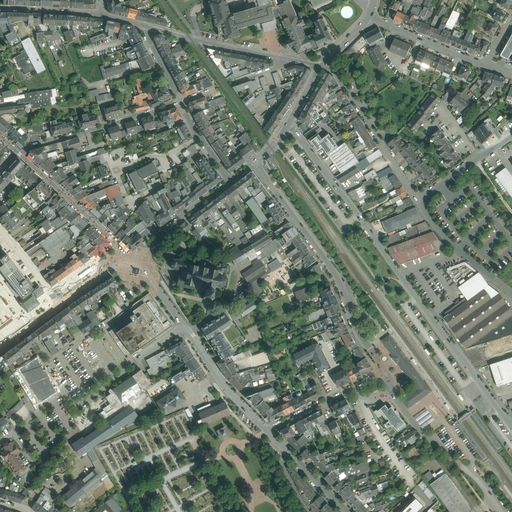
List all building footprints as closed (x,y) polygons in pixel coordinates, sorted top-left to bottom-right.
[(59,0),(59,8),(72,8),(72,0),(59,0)] [(72,0),(72,8),(84,9),(82,0),(72,0)] [(90,0),(85,1),(85,0),(82,0),(84,9),(90,9),(90,1),(90,0)] [(112,0),(107,2),(109,13),(113,14),(115,6),(113,5),(114,4),(112,0)] [(233,14),(229,14),(226,3),(225,0),(211,0),(212,1),(208,2),(209,7),(215,27),(216,26),(218,32),(218,35),(219,36),(224,35),(225,40),(239,36),(237,30),(263,22),(273,20),(274,19),(273,18),(280,16),(283,22),(297,16),(290,1),(282,4),(279,0),(243,0),(245,4),(255,1),(257,7),(247,10),(233,14)] [(309,0),(312,1),(312,2),(314,8),(332,0),(331,0),(309,0)] [(401,3),(394,0),(393,0),(390,8),(397,11),(401,3)] [(402,0),(402,1),(402,2),(401,5),(409,8),(412,0),(402,0)] [(425,0),(424,4),(424,5),(423,6),(425,7),(429,9),(432,0),(425,0)] [(449,0),(443,0),(440,6),(445,9),(449,0)] [(511,3),(506,0),(502,0),(500,5),(508,9),(511,3)] [(255,1),(245,4),(247,10),(257,7),(255,1)] [(458,8),(455,7),(449,20),(446,25),(453,28),(459,16),(456,14),(461,3),(458,2),(457,3),(459,4),(458,5),(459,6),(458,8)] [(120,3),(115,6),(113,14),(119,16),(121,7),(120,7),(121,3),(120,3)] [(445,9),(440,6),(436,16),(439,17),(441,18),(445,9)] [(129,10),(125,9),(125,7),(121,7),(119,16),(127,18),(129,10)] [(422,10),(413,7),(408,17),(417,21),(418,18),(419,15),(422,10)] [(425,7),(423,11),(422,10),(419,15),(424,18),(428,11),(429,9),(425,7)] [(134,10),(129,9),(129,10),(127,18),(135,20),(137,11),(136,10),(136,8),(134,8),(134,10)] [(403,14),(398,12),(394,21),(401,24),(407,11),(405,10),(403,14)] [(499,10),(498,11),(496,10),(492,18),(501,22),(505,15),(502,13),(502,12),(499,10)] [(145,14),(140,13),(140,11),(137,11),(135,20),(143,21),(145,14)] [(6,13),(0,12),(0,26),(5,36),(9,33),(5,25),(7,25),(11,32),(15,31),(11,24),(9,25),(6,13)] [(17,13),(6,13),(9,25),(11,24),(21,21),(17,13)] [(28,14),(17,13),(21,21),(24,21),(26,25),(28,25),(28,14)] [(36,19),(33,19),(33,14),(28,14),(28,25),(28,26),(37,26),(37,28),(39,33),(43,33),(38,24),(38,19),(36,19)] [(43,14),(33,14),(33,19),(36,19),(38,19),(38,24),(43,24),(43,25),(43,15),(43,14)] [(156,16),(152,15),(152,16),(149,16),(148,16),(148,14),(145,14),(143,21),(154,24),(155,19),(156,16)] [(52,15),(43,15),(43,25),(44,25),(48,25),(49,25),(49,27),(51,27),(51,26),(55,26),(52,15)] [(64,16),(52,15),(55,26),(56,31),(57,31),(59,30),(59,26),(63,26),(64,22),(64,16)] [(327,27),(323,19),(322,19),(320,15),(315,18),(316,22),(315,23),(317,29),(316,31),(317,34),(318,34),(314,36),(314,34),(308,37),(306,36),(302,26),(305,25),(303,20),(300,22),(297,16),(283,22),(286,29),(291,40),(294,47),(298,55),(306,52),(307,53),(311,51),(310,50),(313,49),(314,51),(319,49),(325,46),(325,47),(329,45),(334,42),(330,34),(328,27),(327,27)] [(76,17),(65,16),(65,22),(67,25),(72,26),(73,28),(72,29),(75,37),(79,36),(75,26),(76,17)] [(430,27),(426,35),(434,38),(438,30),(432,28),(433,27),(434,27),(439,17),(436,16),(430,27)] [(88,18),(76,17),(75,26),(82,27),(82,29),(87,29),(87,27),(87,26),(88,18)] [(417,21),(408,17),(404,26),(413,29),(417,21)] [(95,19),(88,18),(87,26),(94,27),(95,19)] [(420,19),(418,18),(417,21),(413,29),(418,31),(424,19),(421,18),(420,19)] [(105,20),(95,19),(94,27),(93,29),(99,28),(98,27),(97,27),(97,25),(104,26),(105,20)] [(273,20),(263,22),(264,25),(263,25),(264,30),(276,27),(274,22),(273,22),(273,20)] [(115,23),(106,21),(105,29),(104,29),(104,31),(105,32),(105,33),(105,35),(108,35),(107,37),(113,36),(113,32),(115,23)] [(121,24),(115,23),(113,32),(119,33),(121,24)] [(47,31),(44,25),(43,25),(43,24),(38,24),(43,33),(43,32),(47,31)] [(126,25),(121,24),(118,39),(118,40),(124,41),(128,39),(127,37),(128,37),(127,35),(125,30),(126,25)] [(430,27),(423,24),(419,32),(426,35),(430,27)] [(498,28),(490,24),(488,28),(487,28),(485,31),(486,31),(493,36),(498,28)] [(133,27),(127,25),(126,25),(125,30),(127,35),(128,37),(127,37),(128,39),(132,47),(142,42),(142,41),(135,29),(136,29),(135,28),(135,29),(133,27)] [(438,30),(434,38),(439,40),(444,30),(446,27),(442,25),(440,29),(440,30),(438,29),(438,30)] [(364,36),(368,42),(371,49),(369,50),(377,67),(385,63),(377,46),(385,41),(383,37),(384,37),(379,28),(364,36)] [(511,35),(500,56),(508,60),(509,58),(511,52),(511,28),(509,34),(511,35)] [(451,33),(444,30),(439,40),(445,43),(449,35),(451,33)] [(11,33),(9,34),(9,33),(5,36),(9,43),(11,41),(18,37),(15,31),(11,32),(11,33)] [(52,36),(59,35),(57,31),(56,31),(49,31),(47,31),(48,35),(49,40),(52,40),(52,36)] [(69,31),(64,33),(68,41),(66,42),(67,44),(73,42),(69,31)] [(456,38),(452,46),(457,48),(461,40),(459,39),(462,33),(458,32),(456,38)] [(44,33),(43,33),(39,33),(36,34),(37,41),(39,41),(42,40),(42,42),(45,41),(45,38),(44,33)] [(104,33),(90,39),(91,43),(106,38),(104,33)] [(158,34),(154,36),(153,36),(153,38),(158,48),(165,44),(166,44),(166,45),(169,44),(167,40),(165,41),(162,35),(158,34)] [(452,36),(449,35),(445,43),(452,46),(456,38),(452,36)] [(461,40),(457,48),(463,51),(470,36),(466,35),(464,41),(461,40)] [(470,36),(463,51),(469,53),(473,45),(473,43),(471,42),(473,36),(470,35),(470,36)] [(351,58),(368,42),(364,36),(346,53),(351,58)] [(49,40),(46,40),(52,53),(53,52),(53,53),(54,53),(56,51),(58,50),(59,50),(53,39),(52,40),(49,40)] [(411,46),(394,39),(390,51),(406,58),(411,46)] [(294,47),(291,40),(287,42),(287,41),(286,41),(287,42),(285,43),(284,43),(285,43),(284,45),(283,45),(283,46),(282,47),(283,49),(284,48),(284,49),(285,48),(287,49),(287,50),(288,50),(287,49),(289,48),(290,49),(290,48),(294,47)] [(477,40),(475,46),(473,45),(469,53),(475,55),(479,45),(481,41),(477,40)] [(23,46),(35,70),(44,66),(32,42),(23,46)] [(142,42),(132,47),(134,51),(133,51),(134,54),(135,53),(137,57),(139,60),(149,55),(142,42)] [(489,44),(484,42),(482,46),(479,45),(475,55),(481,58),(489,44)] [(165,44),(158,48),(163,58),(171,54),(185,50),(181,46),(180,46),(180,44),(173,46),(174,49),(171,50),(172,52),(171,53),(166,45),(166,44),(165,44)] [(26,52),(16,57),(25,75),(35,70),(23,46),(26,52)] [(222,52),(215,51),(206,49),(210,54),(208,55),(217,66),(218,65),(220,65),(221,61),(220,61),(222,52)] [(52,53),(56,61),(62,58),(58,50),(56,51),(58,54),(55,55),(54,53),(53,53),(53,52),(52,53)] [(171,54),(163,58),(168,68),(176,64),(177,64),(174,59),(173,59),(173,58),(174,57),(174,56),(175,56),(175,57),(187,54),(185,50),(171,54)] [(427,53),(420,50),(416,59),(423,62),(427,53)] [(230,54),(222,52),(220,61),(221,61),(224,61),(223,65),(225,70),(226,69),(231,67),(229,62),(230,54)] [(434,56),(427,53),(423,62),(430,65),(434,56)] [(238,55),(230,54),(229,62),(237,64),(238,55)] [(139,60),(136,61),(135,61),(129,63),(131,70),(141,67),(143,70),(149,67),(149,68),(154,65),(151,59),(149,55),(139,60)] [(246,57),(238,55),(237,64),(245,65),(246,57)] [(441,59),(434,56),(430,65),(437,68),(441,59)] [(251,69),(248,69),(250,74),(253,73),(252,68),(252,67),(251,67),(253,58),(246,57),(245,65),(246,68),(249,67),(250,67),(251,69)] [(272,62),(253,58),(251,67),(252,67),(256,68),(257,66),(261,67),(262,70),(273,66),(272,62)] [(448,62),(441,59),(437,68),(444,71),(448,62)] [(455,65),(448,62),(444,71),(450,74),(451,74),(452,71),(455,65)] [(129,63),(105,70),(107,77),(131,70),(129,63)] [(176,64),(168,68),(173,77),(180,73),(178,68),(180,66),(179,63),(177,64),(176,64)] [(344,65),(342,67),(341,70),(342,73),(346,73),(346,74),(347,74),(349,74),(349,72),(348,72),(349,68),(348,66),(344,65)] [(44,66),(35,70),(37,74),(45,70),(44,66)] [(304,68),(302,72),(300,71),(300,72),(301,73),(298,78),(306,82),(312,71),(304,67),(304,68)] [(467,70),(462,67),(461,70),(459,69),(456,76),(461,78),(462,77),(467,79),(467,78),(470,71),(470,70),(467,69),(467,70)] [(247,69),(241,71),(240,70),(239,71),(241,77),(249,74),(247,69)] [(239,70),(232,72),(235,79),(241,77),(239,71),(239,70)] [(180,73),(173,77),(176,82),(184,78),(186,77),(183,72),(180,73)] [(277,72),(272,74),(277,88),(278,87),(282,86),(277,72)] [(334,77),(326,72),(322,80),(329,85),(331,87),(332,88),(334,86),(331,81),(334,77)] [(495,75),(485,72),(483,81),(489,83),(492,84),(495,75)] [(296,83),(298,78),(292,74),(289,80),(292,82),(294,83),(294,82),(296,83)] [(506,78),(495,75),(492,84),(492,85),(495,86),(503,88),(506,78)] [(265,77),(259,79),(263,90),(264,93),(269,91),(265,77)] [(140,78),(135,79),(138,93),(141,92),(143,92),(142,88),(143,87),(143,86),(143,85),(143,84),(142,84),(142,83),(141,83),(141,82),(140,78)] [(184,78),(176,82),(179,88),(187,84),(187,83),(184,78)] [(306,82),(298,78),(296,83),(294,82),(294,83),(303,88),(306,82)] [(213,86),(208,80),(206,80),(203,82),(205,89),(213,86)] [(322,80),(318,86),(325,91),(326,90),(328,93),(330,91),(327,88),(329,85),(322,80)] [(242,84),(232,88),(236,93),(247,89),(249,94),(242,101),(244,104),(253,97),(251,91),(254,90),(251,82),(251,81),(248,82),(242,84)] [(193,85),(192,85),(195,93),(205,89),(203,82),(193,85)] [(294,83),(292,82),(282,86),(286,89),(294,94),(298,96),(303,88),(294,83)] [(170,96),(163,83),(159,85),(160,87),(156,90),(162,101),(170,96)] [(187,84),(179,88),(183,95),(184,96),(195,93),(192,85),(193,85),(193,84),(190,85),(191,86),(189,86),(188,83),(187,83),(187,84)] [(489,83),(486,86),(482,90),(486,93),(492,85),(492,84),(489,83)] [(334,86),(332,88),(332,89),(335,92),(337,91),(340,89),(338,84),(334,86)] [(492,85),(486,93),(483,96),(486,99),(489,96),(494,89),(495,86),(492,85)] [(325,91),(318,86),(314,93),(321,97),(323,99),(326,102),(327,104),(333,100),(330,96),(328,93),(326,90),(325,91)] [(277,88),(271,90),(273,94),(270,95),(269,95),(266,96),(268,103),(278,99),(282,98),(278,87),(277,88)] [(51,89),(37,92),(38,99),(50,98),(53,97),(51,89)] [(154,101),(148,104),(149,105),(144,106),(145,110),(150,108),(157,106),(163,104),(162,101),(156,90),(150,93),(154,101)] [(263,90),(257,92),(259,95),(246,106),(248,109),(265,94),(264,93),(263,90)] [(335,92),(330,96),(333,100),(334,100),(337,98),(336,95),(338,93),(337,91),(335,92)] [(338,93),(336,95),(337,98),(340,102),(346,98),(342,91),(338,93)] [(26,99),(18,100),(20,106),(21,111),(31,109),(36,108),(40,107),(51,106),(50,98),(38,99),(37,92),(25,94),(26,99)] [(142,94),(141,92),(139,93),(140,94),(139,95),(133,97),(136,105),(138,104),(139,105),(143,104),(144,106),(149,105),(148,104),(154,101),(150,93),(149,92),(142,94)] [(98,96),(96,96),(97,102),(113,98),(112,93),(98,96)] [(321,97),(314,93),(308,103),(317,108),(317,106),(318,102),(320,99),(322,100),(323,99),(321,97)] [(265,94),(248,109),(254,116),(257,113),(268,103),(266,96),(265,94)] [(290,99),(294,102),(296,99),(298,96),(294,94),(290,99)] [(422,111),(419,114),(418,113),(410,123),(411,124),(409,127),(408,126),(407,126),(415,133),(429,117),(428,116),(442,100),(434,94),(435,95),(432,98),(431,97),(423,107),(424,108),(422,110),(420,110),(422,111)] [(463,99),(457,95),(452,101),(450,104),(449,105),(452,109),(454,112),(457,115),(459,113),(464,109),(468,105),(462,100),(463,99)] [(205,97),(189,103),(188,106),(190,109),(198,105),(205,103),(207,102),(205,97)] [(222,97),(216,99),(218,105),(226,102),(222,97)] [(290,99),(287,97),(282,105),(289,110),(294,102),(290,99)] [(448,97),(444,102),(448,106),(450,104),(452,101),(448,97)] [(346,98),(340,102),(344,108),(350,104),(346,98)] [(216,99),(211,101),(209,102),(211,108),(218,105),(216,99)] [(334,114),(333,111),(329,106),(327,109),(325,106),(324,104),(321,101),(322,100),(320,99),(318,102),(322,105),(327,111),(329,110),(333,115),(334,114)] [(198,105),(190,109),(193,115),(201,111),(200,108),(204,107),(204,108),(206,107),(205,103),(198,105)] [(317,108),(308,103),(303,112),(311,117),(313,119),(315,122),(320,118),(317,115),(316,116),(313,115),(312,115),(317,108)] [(118,104),(103,108),(106,121),(121,116),(118,104)] [(344,108),(340,111),(340,112),(342,114),(346,112),(352,108),(350,104),(344,108)] [(277,111),(283,117),(289,110),(282,105),(277,111)] [(177,108),(166,111),(169,118),(173,117),(175,121),(182,118),(177,108)] [(464,109),(459,113),(462,116),(468,109),(467,108),(464,110),(464,109)] [(274,114),(270,119),(278,125),(282,119),(283,117),(277,111),(276,110),(274,114)] [(166,111),(159,113),(160,117),(161,120),(162,123),(167,121),(169,130),(173,129),(171,123),(169,118),(166,111)] [(202,111),(201,111),(193,115),(200,130),(209,125),(202,111)] [(347,116),(344,118),(347,121),(351,118),(353,121),(358,118),(354,111),(348,115),(347,116)] [(311,117),(303,112),(299,120),(299,121),(309,127),(313,119),(311,117)] [(263,119),(257,113),(254,116),(258,123),(261,120),(263,119)] [(3,115),(1,117),(0,116),(0,129),(4,134),(11,127),(8,124),(13,118),(14,117),(11,115),(10,114),(9,115),(7,116),(6,114),(3,115)] [(83,120),(78,122),(79,125),(79,124),(81,129),(90,126),(88,118),(87,114),(82,115),(83,120)] [(88,118),(90,126),(99,123),(98,117),(97,115),(98,114),(94,115),(95,116),(88,118)] [(320,118),(315,122),(318,125),(321,130),(332,122),(325,114),(320,118)] [(152,116),(141,119),(143,125),(144,130),(155,127),(154,122),(152,116)] [(465,120),(462,116),(457,121),(460,124),(465,120)] [(13,118),(8,124),(11,127),(12,127),(14,126),(17,126),(18,123),(13,118)] [(269,121),(263,129),(271,135),(278,125),(270,119),(269,121)] [(359,119),(352,123),(356,129),(362,124),(359,119)] [(56,120),(52,121),(54,126),(52,126),(52,128),(50,128),(53,136),(60,134),(57,126),(58,126),(56,120)] [(263,129),(269,121),(266,120),(264,123),(261,120),(258,123),(263,129)] [(135,121),(124,124),(126,130),(127,133),(128,133),(131,132),(131,133),(138,131),(138,132),(137,127),(135,121)] [(222,121),(217,123),(218,124),(223,132),(227,130),(222,121)] [(65,122),(62,123),(62,125),(58,126),(57,126),(60,134),(67,132),(65,122)] [(72,122),(68,123),(67,122),(65,122),(67,132),(75,130),(72,122)] [(17,126),(14,126),(12,127),(21,135),(21,136),(23,136),(28,136),(28,135),(37,134),(44,133),(42,123),(27,127),(17,126)] [(184,123),(175,128),(178,132),(181,138),(186,136),(185,133),(189,132),(184,123)] [(479,127),(479,129),(486,137),(492,133),(485,123),(479,127)] [(356,129),(344,137),(346,140),(357,133),(356,132),(358,131),(360,135),(366,131),(362,124),(356,129)] [(209,125),(200,130),(206,138),(215,132),(209,125)] [(318,125),(304,135),(309,141),(318,134),(322,131),(321,130),(318,125)] [(118,126),(108,129),(109,134),(111,139),(117,137),(117,138),(122,137),(120,132),(118,126)] [(21,135),(12,127),(11,127),(4,134),(14,143),(21,136),(21,135)] [(261,149),(254,140),(251,142),(250,141),(250,140),(241,128),(240,129),(238,130),(240,133),(242,136),(248,145),(255,154),(261,149)] [(169,130),(155,135),(157,140),(165,137),(174,134),(173,129),(169,130)] [(486,138),(486,137),(479,129),(473,133),(480,142),(486,138)] [(440,130),(430,137),(431,138),(431,140),(435,141),(435,143),(436,145),(438,146),(438,150),(440,150),(441,151),(449,145),(450,145),(450,144),(440,130)] [(224,132),(219,136),(219,137),(218,138),(215,132),(206,138),(211,145),(219,139),(225,135),(224,132)] [(367,132),(361,136),(365,142),(371,138),(367,132)] [(248,145),(242,136),(240,133),(236,135),(242,143),(235,148),(237,151),(239,153),(239,154),(245,162),(255,154),(248,145)] [(37,134),(28,135),(29,139),(30,138),(31,142),(41,140),(40,137),(38,138),(37,134)] [(314,147),(318,153),(324,149),(326,151),(325,152),(328,155),(339,147),(329,134),(323,138),(324,139),(323,140),(318,134),(309,141),(313,146),(314,145),(315,146),(314,147)] [(28,136),(23,136),(22,136),(21,136),(14,143),(21,150),(28,143),(27,142),(29,140),(28,136)] [(181,138),(171,141),(173,144),(177,142),(179,146),(181,145),(189,141),(186,136),(181,138)] [(78,137),(61,142),(63,147),(63,150),(64,153),(65,153),(74,150),(80,148),(81,147),(78,137)] [(397,137),(388,144),(391,148),(391,149),(393,152),(393,151),(396,154),(400,151),(405,147),(397,137)] [(356,148),(354,149),(356,153),(367,146),(368,147),(364,149),(366,151),(367,153),(372,150),(377,147),(371,138),(365,142),(363,143),(357,147),(356,148)] [(219,139),(211,145),(216,151),(221,148),(224,146),(221,141),(219,139)] [(339,147),(328,155),(341,173),(355,165),(359,162),(345,143),(339,147)] [(37,155),(56,151),(56,149),(54,144),(44,147),(29,151),(28,155),(33,160),(37,155)] [(407,144),(405,147),(400,151),(400,152),(400,153),(401,154),(402,154),(405,158),(407,161),(411,165),(410,165),(412,167),(413,168),(414,167),(420,162),(421,161),(407,144)] [(449,145),(441,151),(440,152),(440,153),(440,155),(445,156),(444,158),(446,160),(448,160),(447,164),(450,165),(451,166),(460,159),(450,145),(449,145)] [(3,146),(0,149),(0,164),(9,154),(9,152),(6,149),(3,146)] [(230,161),(221,148),(216,151),(225,165),(230,161)] [(74,150),(65,153),(66,157),(68,161),(69,166),(78,163),(76,158),(75,155),(74,150)] [(370,163),(382,155),(379,150),(373,153),(367,157),(366,158),(370,163)] [(37,155),(33,160),(38,164),(43,160),(48,158),(55,156),(57,155),(56,153),(57,152),(56,151),(37,155)] [(97,151),(76,158),(78,163),(99,156),(97,151)] [(238,155),(230,161),(236,169),(245,162),(239,154),(238,155)] [(48,158),(43,160),(38,164),(38,165),(44,170),(52,162),(50,161),(56,159),(55,156),(48,158)] [(78,163),(79,166),(79,167),(81,171),(82,174),(92,169),(90,163),(100,159),(99,156),(78,163)] [(214,174),(202,157),(195,162),(208,179),(214,174)] [(276,166),(270,157),(266,160),(268,162),(269,163),(273,169),(276,166)] [(359,162),(355,165),(360,171),(371,165),(370,163),(366,158),(362,160),(359,162)] [(16,159),(0,176),(0,192),(11,181),(14,178),(12,177),(24,164),(18,159),(16,159)] [(435,177),(422,160),(421,161),(420,162),(414,167),(414,168),(415,170),(416,169),(419,174),(421,176),(425,180),(424,181),(426,183),(426,182),(427,183),(435,177)] [(192,167),(188,161),(183,164),(188,170),(192,167)] [(236,169),(230,161),(225,165),(224,166),(230,174),(236,169)] [(52,162),(44,170),(49,174),(59,169),(62,168),(60,164),(57,165),(58,166),(57,167),(52,162)] [(49,174),(53,178),(64,170),(67,170),(73,168),(73,169),(79,167),(79,166),(78,163),(69,166),(64,167),(62,168),(59,169),(49,174)] [(153,163),(139,170),(141,174),(139,175),(141,179),(156,171),(153,163)] [(25,165),(24,164),(12,177),(14,178),(11,181),(18,188),(33,173),(34,173),(33,172),(32,171),(33,171),(32,170),(31,169),(30,169),(28,167),(28,166),(27,165),(26,165),(25,165)] [(103,165),(93,169),(97,179),(99,179),(107,175),(103,165)] [(341,173),(336,177),(340,183),(360,171),(355,165),(341,173)] [(188,170),(183,173),(186,177),(191,184),(196,181),(192,175),(195,172),(192,167),(188,170)] [(390,167),(377,174),(382,182),(385,180),(388,179),(395,175),(390,167)] [(64,170),(53,178),(60,184),(69,178),(72,176),(70,174),(74,172),(73,169),(73,168),(67,170),(64,170)] [(511,176),(506,168),(495,176),(511,197),(511,176)] [(374,170),(364,176),(367,181),(377,175),(377,174),(374,170)] [(72,176),(69,178),(60,184),(68,193),(74,189),(75,188),(81,185),(82,184),(80,181),(79,182),(76,178),(80,175),(80,174),(81,174),(79,171),(76,173),(74,175),(72,176)] [(144,188),(136,171),(129,175),(137,191),(144,188)] [(202,183),(195,172),(192,175),(196,181),(198,183),(194,185),(195,188),(196,189),(195,190),(199,197),(208,190),(203,183),(202,182),(202,183)] [(208,179),(203,183),(208,190),(222,179),(217,172),(214,174),(208,179)] [(270,196),(252,172),(251,172),(246,175),(252,183),(252,184),(254,183),(254,184),(253,185),(256,189),(257,189),(259,188),(266,198),(267,199),(270,196)] [(41,180),(33,173),(27,180),(29,182),(27,184),(31,188),(32,188),(34,187),(41,180)] [(164,173),(159,175),(165,188),(166,192),(167,194),(172,192),(168,183),(164,173)] [(252,183),(246,175),(240,180),(246,187),(251,184),(252,183)] [(395,175),(388,179),(392,185),(399,181),(395,175)] [(191,184),(186,177),(180,181),(187,196),(192,203),(199,197),(195,190),(193,191),(190,185),(191,184)] [(97,179),(81,186),(80,187),(82,190),(86,189),(101,183),(99,179),(97,179)] [(173,183),(172,181),(171,180),(170,180),(169,180),(169,181),(168,181),(168,182),(168,183),(172,192),(167,194),(170,200),(173,199),(173,207),(172,208),(176,215),(185,208),(181,202),(180,199),(177,193),(173,183)] [(240,180),(233,185),(238,193),(241,191),(246,187),(240,180)] [(42,181),(30,192),(32,193),(36,189),(37,187),(37,188),(43,182),(42,181)] [(180,181),(179,181),(173,183),(177,193),(178,193),(181,199),(180,199),(181,202),(185,208),(192,203),(187,196),(180,181)] [(399,181),(392,185),(393,186),(396,190),(403,187),(399,181)] [(52,191),(43,182),(37,188),(37,187),(36,189),(38,191),(46,199),(46,198),(52,191)] [(109,183),(93,189),(95,193),(102,190),(111,187),(109,183)] [(75,188),(74,189),(69,192),(73,196),(82,190),(80,187),(81,186),(80,185),(81,185),(75,188)] [(114,185),(111,187),(102,190),(103,195),(105,193),(108,199),(109,200),(119,195),(114,185)] [(233,185),(223,192),(229,200),(232,198),(238,193),(233,185)] [(361,187),(349,194),(355,204),(367,197),(365,193),(361,187)] [(403,187),(396,190),(396,191),(395,192),(396,194),(391,196),(393,199),(396,198),(399,196),(407,192),(403,187)] [(165,188),(157,192),(160,199),(162,202),(164,204),(171,219),(176,215),(172,208),(171,207),(163,194),(166,192),(165,188)] [(259,188),(257,189),(256,189),(254,190),(250,193),(253,197),(258,203),(258,204),(266,198),(259,188)] [(46,199),(38,191),(36,189),(32,193),(30,192),(27,195),(39,206),(43,203),(44,201),(46,199)] [(82,190),(73,196),(78,201),(87,196),(88,196),(95,193),(93,189),(87,192),(86,189),(82,190)] [(95,193),(88,196),(87,196),(78,201),(89,211),(97,206),(91,199),(96,197),(98,199),(104,196),(103,195),(102,190),(95,193)] [(52,191),(46,198),(46,199),(44,201),(48,205),(51,202),(57,195),(52,191)] [(248,198),(243,191),(242,192),(241,191),(238,193),(242,198),(245,202),(245,203),(249,200),(248,198)] [(157,192),(152,195),(155,201),(157,200),(160,199),(157,192)] [(229,200),(223,192),(217,197),(223,204),(225,202),(229,200)] [(407,192),(399,196),(401,199),(403,201),(410,198),(407,192)] [(104,196),(98,199),(102,202),(108,199),(105,193),(103,195),(104,196)] [(39,206),(27,195),(23,198),(34,210),(38,207),(39,206)] [(64,201),(57,195),(51,202),(53,204),(53,205),(54,205),(54,206),(55,208),(64,201)] [(119,195),(109,200),(114,209),(115,210),(121,206),(122,209),(125,207),(119,195)] [(155,201),(152,195),(147,197),(150,203),(151,202),(154,208),(155,208),(157,211),(160,209),(155,201)] [(217,197),(211,202),(217,209),(220,207),(223,204),(217,197)] [(256,204),(258,203),(253,197),(249,200),(245,203),(248,207),(251,212),(252,212),(257,219),(263,215),(256,204)] [(34,210),(23,198),(9,211),(0,218),(0,220),(1,223),(4,228),(5,227),(7,231),(34,210)] [(410,198),(403,201),(405,204),(407,207),(414,204),(410,198)] [(269,204),(265,207),(272,217),(281,211),(272,199),(267,202),(269,204)] [(39,206),(38,207),(41,210),(40,210),(39,211),(40,212),(41,211),(42,210),(48,205),(44,201),(43,203),(39,206)] [(55,208),(55,209),(58,212),(67,205),(64,201),(55,208)] [(145,201),(138,209),(142,215),(144,220),(147,225),(154,218),(152,213),(145,201)] [(164,204),(162,202),(159,203),(164,212),(162,213),(167,222),(171,219),(164,204)] [(217,209),(211,202),(204,207),(209,214),(210,214),(213,212),(217,209)] [(246,216),(236,202),(232,204),(235,207),(239,213),(240,215),(243,218),(246,216)] [(3,204),(0,207),(0,218),(9,211),(3,204)] [(48,205),(42,210),(41,211),(44,215),(52,210),(50,208),(48,205)] [(51,223),(51,224),(53,227),(55,226),(71,215),(75,212),(67,205),(58,212),(61,216),(59,218),(51,223)] [(89,211),(94,216),(97,219),(103,213),(104,213),(107,210),(109,210),(111,209),(110,205),(105,206),(103,208),(104,208),(102,210),(97,206),(89,211)] [(121,206),(115,210),(114,209),(111,209),(109,210),(112,215),(114,214),(117,217),(119,218),(123,214),(125,212),(129,209),(126,207),(125,207),(122,209),(121,206)] [(204,207),(198,211),(203,218),(206,216),(209,214),(204,207)] [(231,210),(228,212),(232,218),(236,215),(239,213),(235,207),(231,210)] [(416,208),(412,209),(417,221),(421,220),(416,208)] [(407,212),(382,222),(386,233),(417,221),(412,209),(407,211),(407,212)] [(52,210),(44,215),(47,219),(48,219),(55,214),(52,210)] [(71,215),(55,226),(56,228),(67,222),(68,220),(70,222),(73,220),(79,215),(75,211),(75,212),(71,215)] [(162,213),(157,216),(155,211),(152,213),(154,218),(159,228),(167,222),(162,213)] [(198,211),(194,215),(199,221),(200,220),(203,218),(198,211)] [(228,212),(227,211),(224,213),(223,212),(222,213),(224,216),(225,216),(229,222),(230,222),(233,219),(232,218),(228,212)] [(272,217),(274,221),(275,222),(274,222),(276,225),(277,224),(277,225),(283,221),(282,220),(285,217),(283,214),(281,211),(272,217)] [(213,212),(210,214),(212,217),(214,221),(216,222),(219,220),(216,216),(215,216),(214,214),(215,214),(213,212)] [(101,223),(111,216),(109,213),(105,215),(104,213),(103,213),(97,219),(101,223)] [(225,220),(220,213),(216,216),(219,220),(222,223),(225,220)] [(128,219),(123,214),(119,218),(116,221),(114,220),(111,223),(106,228),(112,234),(119,227),(117,226),(122,221),(125,224),(128,220),(128,219)] [(73,220),(70,222),(62,227),(64,230),(66,229),(67,230),(67,229),(68,230),(70,229),(69,228),(72,226),(75,226),(83,218),(79,215),(73,220)] [(199,221),(194,215),(188,219),(193,226),(195,225),(196,223),(199,222),(199,221)] [(238,226),(240,228),(242,231),(249,226),(245,222),(243,223),(238,217),(236,215),(232,218),(233,219),(238,226)] [(263,215),(257,219),(260,224),(266,220),(263,215)] [(111,216),(101,223),(106,228),(111,223),(109,221),(113,218),(111,216)] [(83,218),(75,226),(80,231),(88,223),(83,218)] [(46,220),(40,224),(44,229),(46,232),(46,231),(53,227),(51,224),(51,223),(48,219),(47,219),(46,220)] [(238,226),(233,219),(230,222),(235,229),(238,226)] [(266,220),(260,224),(263,228),(271,223),(268,219),(266,220)] [(53,227),(46,231),(49,236),(58,230),(62,227),(70,222),(68,220),(67,222),(56,228),(55,226),(53,227)] [(128,220),(125,224),(124,224),(128,228),(130,226),(132,229),(135,226),(128,220)] [(142,222),(135,226),(140,233),(144,229),(145,228),(148,226),(147,225),(144,220),(142,222)] [(191,228),(186,221),(178,227),(183,234),(191,228)] [(209,225),(206,221),(203,223),(201,224),(205,229),(206,231),(211,227),(209,225)] [(288,222),(281,227),(283,230),(285,232),(292,227),(288,222)] [(200,223),(198,225),(196,223),(195,225),(197,228),(196,228),(197,229),(196,230),(199,234),(205,229),(201,224),(200,223)] [(233,238),(223,225),(219,228),(229,241),(233,238)] [(66,229),(64,230),(62,227),(58,230),(49,236),(40,242),(50,256),(55,253),(64,246),(64,245),(72,240),(73,239),(75,237),(78,235),(80,231),(75,226),(72,226),(69,228),(70,229),(68,230),(67,229),(67,230),(66,229)] [(90,226),(83,233),(85,235),(80,237),(77,240),(75,237),(73,239),(72,240),(76,245),(82,240),(88,238),(95,230),(90,226)] [(124,232),(121,229),(114,236),(120,242),(121,241),(125,236),(128,233),(132,229),(130,226),(128,228),(126,229),(124,232)] [(132,249),(138,244),(151,234),(147,229),(145,230),(144,229),(140,233),(135,226),(132,229),(128,233),(125,236),(121,241),(130,249),(132,249)] [(285,232),(281,235),(282,236),(284,235),(288,241),(290,240),(298,234),(292,227),(285,232)] [(195,229),(191,232),(197,239),(201,236),(199,234),(196,230),(195,229)] [(82,240),(76,245),(80,250),(84,247),(86,246),(83,241),(87,240),(89,243),(94,240),(95,240),(100,235),(95,230),(88,238),(82,240)] [(267,233),(264,235),(269,244),(272,241),(270,238),(267,233)] [(394,255),(438,239),(433,233),(389,249),(394,255)] [(298,234),(290,240),(291,242),(296,248),(304,242),(298,234)] [(100,235),(95,240),(94,240),(89,243),(93,247),(94,247),(95,249),(96,248),(98,250),(99,251),(102,248),(108,243),(100,235)] [(269,244),(264,235),(260,238),(265,246),(269,244)] [(246,237),(241,240),(244,246),(249,243),(246,237)] [(265,246),(260,238),(257,240),(262,248),(265,246)] [(262,248),(260,250),(263,254),(266,258),(281,246),(276,239),(274,240),(272,241),(269,244),(265,246),(262,248)] [(394,255),(400,264),(446,248),(438,239),(394,255)] [(64,245),(64,246),(68,251),(76,245),(72,240),(64,245)] [(262,248),(257,240),(253,242),(259,251),(260,250),(262,248)] [(259,251),(253,242),(250,244),(251,245),(256,253),(259,251)] [(311,253),(304,242),(296,248),(298,251),(299,254),(298,255),(298,256),(300,255),(301,257),(303,259),(311,253)] [(89,243),(86,246),(84,247),(87,252),(93,247),(89,243)] [(251,245),(240,252),(236,246),(227,252),(235,265),(235,264),(247,256),(250,261),(249,261),(250,261),(258,256),(256,253),(251,245)] [(280,263),(288,258),(286,255),(283,250),(281,246),(266,258),(263,254),(258,256),(259,259),(259,258),(267,270),(265,271),(268,275),(272,272),(273,271),(281,266),(282,266),(280,263)] [(80,250),(74,254),(77,257),(82,264),(89,259),(85,254),(87,252),(84,247),(80,250)] [(90,256),(98,250),(96,248),(95,249),(94,247),(87,253),(90,256)] [(289,253),(286,255),(288,258),(289,258),(298,251),(296,248),(289,253)] [(303,259),(294,266),(295,267),(298,267),(300,266),(300,263),(303,261),(304,262),(303,263),(303,264),(304,265),(304,266),(306,268),(307,269),(309,267),(315,262),(317,261),(311,253),(303,259)] [(0,267),(0,270),(21,298),(22,298),(33,289),(7,254),(0,259),(0,260),(3,265),(0,267)] [(73,259),(69,262),(74,270),(82,264),(77,257),(73,259)] [(301,257),(294,261),(292,263),(294,266),(303,259),(301,257)] [(201,259),(199,259),(199,258),(198,258),(198,259),(195,262),(194,262),(190,262),(190,261),(189,261),(189,262),(186,261),(186,260),(185,260),(185,261),(182,260),(182,259),(181,259),(181,260),(178,260),(178,258),(177,258),(177,259),(174,259),(173,258),(172,258),(173,259),(172,262),(171,266),(172,266),(171,269),(172,269),(173,269),(174,269),(173,269),(175,270),(175,269),(176,269),(176,270),(177,270),(180,271),(180,270),(182,270),(182,271),(181,276),(179,276),(179,275),(178,277),(178,278),(177,277),(177,278),(176,283),(177,284),(176,286),(177,286),(179,286),(178,286),(179,287),(182,287),(184,287),(184,288),(188,288),(188,289),(192,289),(193,289),(194,289),(193,292),(194,292),(197,293),(198,293),(201,293),(201,294),(202,294),(203,291),(204,291),(204,292),(203,297),(203,299),(204,299),(205,298),(206,298),(207,298),(207,297),(209,298),(209,299),(210,299),(210,298),(210,299),(211,299),(210,301),(212,301),(212,299),(214,300),(214,298),(213,298),(214,292),(216,292),(216,291),(218,292),(219,288),(220,287),(224,285),(225,287),(226,286),(225,285),(225,284),(225,281),(227,280),(226,279),(225,280),(222,277),(222,275),(222,272),(226,273),(226,274),(227,273),(226,273),(226,272),(228,273),(229,267),(228,267),(228,266),(228,265),(227,266),(217,263),(216,267),(213,267),(211,262),(211,261),(211,260),(210,261),(208,261),(208,260),(201,259)] [(69,262),(62,268),(67,275),(74,270),(69,262)] [(311,269),(312,272),(310,273),(311,276),(323,271),(319,263),(317,264),(311,269)] [(85,278),(95,270),(92,266),(82,273),(85,278)] [(56,272),(52,275),(58,282),(67,275),(62,268),(56,272)] [(50,272),(43,276),(51,287),(58,282),(52,275),(50,272)] [(479,273),(459,287),(468,300),(484,289),(491,299),(499,293),(489,285),(480,274),(479,273)] [(105,282),(112,292),(114,291),(113,288),(115,286),(117,285),(112,277),(105,282)] [(112,292),(105,282),(101,285),(100,284),(98,286),(103,294),(109,291),(110,293),(112,292)] [(33,289),(22,298),(23,300),(19,303),(27,313),(40,304),(36,299),(44,293),(38,285),(33,289)] [(98,286),(90,291),(96,299),(98,302),(102,299),(100,297),(103,294),(98,286)] [(124,303),(116,290),(117,289),(115,286),(113,288),(114,291),(112,292),(110,293),(119,307),(124,303)] [(306,288),(295,292),(298,301),(309,297),(309,296),(306,288)] [(330,288),(321,292),(322,294),(325,300),(334,296),(330,288)] [(468,300),(466,302),(464,299),(460,303),(462,305),(444,318),(466,349),(487,342),(511,334),(511,310),(499,293),(491,299),(484,289),(468,300)] [(90,291),(82,297),(88,304),(88,305),(96,299),(90,291)] [(321,292),(309,296),(309,297),(310,300),(321,295),(322,294),(321,292)] [(122,341),(163,312),(149,293),(129,308),(136,318),(132,321),(116,333),(121,340),(122,341)] [(325,300),(323,301),(326,307),(337,303),(334,296),(325,300)] [(88,304),(82,297),(76,301),(82,309),(84,307),(88,304)] [(96,299),(88,305),(93,311),(100,306),(98,302),(96,299)] [(76,301),(69,306),(66,308),(71,316),(75,313),(77,312),(82,309),(76,301)] [(253,301),(238,310),(242,317),(257,307),(253,301)] [(337,303),(326,307),(328,311),(330,317),(332,317),(341,313),(337,303)] [(88,304),(84,307),(89,313),(93,311),(88,305),(88,304)] [(326,307),(308,315),(310,321),(319,317),(319,315),(324,313),(325,312),(327,311),(328,311),(326,307)] [(66,308),(58,314),(64,323),(69,319),(72,317),(71,316),(66,308)] [(86,315),(82,309),(77,312),(77,313),(80,311),(84,317),(86,315)] [(89,313),(86,315),(89,318),(94,327),(100,323),(93,311),(89,313)] [(163,312),(122,341),(129,351),(129,352),(131,355),(172,325),(163,312)] [(240,317),(237,312),(232,315),(236,320),(240,317)] [(82,323),(78,316),(77,316),(75,313),(71,316),(72,317),(73,318),(75,322),(78,326),(82,323)] [(211,337),(217,333),(220,332),(232,324),(226,315),(224,313),(221,315),(222,316),(217,320),(216,318),(213,320),(212,320),(212,321),(209,323),(210,324),(205,327),(204,326),(201,328),(202,331),(208,340),(208,339),(211,337)] [(341,313),(332,317),(333,320),(334,322),(343,319),(341,313)] [(64,323),(58,314),(53,318),(59,328),(60,330),(66,325),(64,323)] [(129,317),(109,332),(117,343),(121,340),(116,333),(132,321),(129,317)] [(44,325),(50,333),(51,333),(59,328),(53,318),(44,325)] [(89,318),(82,323),(78,326),(79,327),(84,334),(94,327),(89,318)] [(327,318),(316,323),(318,329),(327,325),(329,324),(328,321),(327,318)] [(329,324),(327,325),(329,329),(330,331),(333,330),(346,325),(343,319),(334,322),(329,324)] [(72,324),(67,328),(70,332),(79,327),(78,326),(75,322),(72,324)] [(50,333),(44,325),(37,330),(42,338),(50,333)] [(346,325),(333,330),(335,334),(334,334),(335,334),(337,338),(342,336),(349,333),(346,325)] [(42,338),(37,330),(31,334),(37,343),(42,339),(42,338)] [(330,341),(326,332),(322,334),(326,342),(330,341)] [(50,333),(42,338),(42,339),(44,342),(50,339),(51,340),(54,338),(51,333),(50,333)] [(215,345),(224,338),(221,333),(218,335),(217,333),(211,337),(212,339),(210,341),(210,342),(211,341),(212,344),(214,343),(215,345)] [(359,347),(349,333),(342,336),(349,348),(352,347),(354,351),(359,348),(359,347)] [(37,343),(31,334),(25,339),(31,347),(36,343),(37,343)] [(326,342),(322,334),(321,334),(307,340),(312,348),(314,353),(321,350),(326,360),(333,356),(338,354),(335,348),(331,341),(331,340),(330,341),(326,342)] [(511,334),(487,342),(492,356),(511,349),(511,334)] [(406,357),(402,350),(401,351),(390,335),(381,341),(393,357),(392,358),(394,361),(397,364),(398,363),(417,389),(402,400),(408,409),(432,391),(426,383),(425,383),(406,357)] [(224,338),(215,345),(217,349),(227,342),(224,338)] [(31,347),(25,339),(24,340),(16,345),(22,354),(29,349),(30,348),(31,347)] [(50,339),(44,342),(53,356),(58,352),(51,340),(50,339)] [(331,341),(335,348),(340,346),(336,339),(331,341)] [(121,340),(117,343),(124,354),(129,351),(122,341),(121,340)] [(186,346),(183,340),(168,348),(171,353),(174,351),(175,353),(176,352),(177,353),(186,346)] [(312,348),(307,340),(303,342),(308,350),(312,348)] [(227,342),(217,349),(216,350),(218,353),(220,357),(222,359),(222,360),(225,358),(226,358),(231,355),(234,354),(234,353),(231,349),(229,346),(229,345),(227,342)] [(305,352),(308,350),(303,342),(300,343),(305,352)] [(36,343),(31,347),(35,353),(41,350),(37,344),(36,343)] [(9,350),(15,361),(18,365),(22,362),(24,365),(28,363),(22,354),(16,345),(9,350)] [(186,346),(177,353),(180,359),(181,358),(184,362),(193,356),(186,346)] [(372,368),(359,347),(359,348),(354,351),(355,352),(356,354),(359,358),(361,361),(359,362),(359,363),(359,362),(360,364),(358,366),(363,375),(368,372),(368,373),(371,371),(372,368)] [(35,358),(30,350),(29,349),(22,354),(28,363),(35,358)] [(15,361),(9,350),(2,356),(8,365),(13,373),(16,371),(13,365),(11,364),(15,361)] [(167,355),(165,350),(160,353),(165,361),(170,357),(168,354),(167,355)] [(226,358),(225,358),(222,360),(216,363),(220,369),(229,364),(229,363),(231,363),(232,363),(233,363),(242,359),(242,360),(251,357),(249,352),(242,354),(234,358),(232,357),(231,355),(226,358)] [(160,353),(154,356),(159,365),(165,361),(160,353)] [(341,359),(338,354),(333,356),(338,367),(343,364),(343,363),(341,359)] [(154,356),(146,360),(150,368),(147,370),(150,376),(162,370),(159,365),(154,356)] [(193,356),(184,362),(189,369),(191,373),(192,372),(200,367),(193,356)] [(35,358),(28,363),(24,365),(18,369),(39,403),(53,394),(58,391),(37,357),(35,358)] [(511,357),(490,365),(498,387),(511,382),(511,357)] [(231,363),(229,363),(229,364),(220,369),(227,378),(231,375),(237,374),(238,373),(233,366),(234,365),(233,364),(233,363),(232,363),(231,363)] [(358,366),(357,365),(355,367),(356,369),(353,370),(357,378),(363,375),(358,366)] [(207,376),(200,367),(192,372),(199,382),(207,376)] [(352,368),(349,369),(349,368),(346,370),(352,381),(357,378),(353,370),(352,368)] [(177,373),(167,379),(171,386),(182,379),(182,378),(191,373),(189,369),(184,372),(181,371),(177,373)] [(241,378),(250,375),(251,376),(255,375),(253,369),(240,373),(238,373),(240,378),(241,378)] [(339,373),(338,372),(335,373),(335,374),(332,376),(339,388),(352,381),(346,370),(346,369),(339,373)] [(105,425),(84,439),(83,437),(72,445),(79,456),(88,450),(91,447),(127,423),(128,425),(138,417),(133,410),(136,409),(149,400),(143,392),(146,390),(146,389),(147,388),(148,389),(150,387),(152,386),(150,383),(147,379),(149,378),(146,373),(144,375),(141,370),(134,375),(112,390),(114,392),(113,392),(112,390),(111,389),(110,389),(109,390),(109,391),(109,392),(110,394),(107,396),(111,403),(103,409),(105,413),(102,415),(103,416),(102,416),(105,420),(103,421),(105,425)] [(273,371),(266,373),(269,382),(276,380),(273,371)] [(237,374),(231,375),(227,378),(231,383),(237,379),(240,378),(238,373),(237,374)] [(250,375),(241,378),(247,384),(248,383),(251,381),(251,382),(260,379),(259,374),(255,375),(251,376),(250,375)] [(240,378),(237,379),(231,383),(239,391),(247,384),(241,378),(240,378)] [(152,386),(150,387),(152,390),(164,382),(162,379),(152,386)] [(303,381),(300,383),(301,385),(304,391),(305,391),(307,394),(309,393),(307,390),(306,386),(303,381)] [(317,385),(315,384),(314,385),(313,387),(307,390),(309,393),(313,401),(323,396),(321,393),(322,392),(320,387),(319,387),(317,384),(317,385)] [(272,387),(257,393),(264,398),(276,394),(272,387)] [(177,389),(168,395),(167,396),(166,396),(157,402),(157,403),(164,413),(164,414),(165,413),(174,407),(175,406),(176,406),(185,400),(185,399),(178,389),(177,389)] [(30,401),(24,392),(22,394),(24,397),(22,399),(25,404),(30,401)] [(257,393),(245,397),(245,396),(244,397),(251,403),(255,407),(263,400),(264,398),(257,393)] [(303,396),(307,404),(313,401),(309,393),(307,394),(303,396)] [(299,398),(297,399),(301,407),(307,404),(303,396),(299,398)] [(287,401),(286,402),(284,399),(279,402),(280,403),(281,406),(286,415),(290,413),(295,410),(291,402),(290,401),(288,403),(287,401)] [(301,407),(297,399),(294,400),(291,402),(295,410),(301,407)] [(346,399),(339,403),(344,413),(346,411),(347,414),(352,411),(346,399)] [(264,416),(275,410),(271,407),(263,400),(255,407),(264,416)] [(20,401),(14,407),(18,411),(24,405),(20,401)] [(199,413),(198,413),(203,425),(230,414),(225,402),(212,407),(199,413)] [(197,409),(199,413),(212,407),(210,403),(197,409)] [(339,403),(331,407),(336,417),(344,413),(339,403)] [(378,411),(377,410),(374,412),(379,418),(384,414),(389,421),(385,424),(388,429),(393,425),(398,432),(406,425),(392,407),(389,409),(385,405),(378,411)] [(275,410),(264,416),(268,421),(270,423),(271,423),(275,420),(282,417),(286,415),(281,406),(278,408),(275,410)] [(14,407),(6,415),(10,419),(18,411),(14,407)] [(326,419),(322,410),(315,414),(319,422),(322,421),(326,419)] [(315,414),(308,417),(313,426),(317,424),(319,422),(315,414)] [(357,414),(354,415),(353,414),(349,416),(353,425),(361,421),(357,414)] [(3,417),(0,418),(0,425),(3,430),(9,426),(8,423),(5,419),(3,417)] [(308,417),(302,420),(308,430),(311,436),(314,434),(313,431),(315,430),(313,426),(308,417)] [(302,420),(300,421),(299,420),(298,421),(297,422),(297,423),(295,424),(301,434),(308,431),(308,430),(302,420)] [(336,421),(329,424),(334,435),(341,431),(336,421)] [(291,426),(282,431),(282,430),(281,431),(280,433),(281,434),(286,439),(287,439),(292,436),(295,435),(299,435),(301,437),(302,437),(301,434),(295,424),(291,426)] [(308,431),(301,434),(302,437),(302,436),(307,441),(309,439),(311,436),(308,430),(308,431)] [(412,431),(405,436),(410,443),(417,438),(412,431)] [(394,439),(396,442),(403,437),(401,434),(394,439)] [(301,437),(297,442),(293,437),(292,436),(287,439),(297,450),(303,444),(307,441),(302,436),(302,437),(301,437)] [(18,476),(29,469),(19,454),(23,451),(16,441),(5,448),(7,450),(3,453),(18,476)] [(303,444),(297,450),(301,454),(307,449),(308,448),(303,444)] [(105,472),(91,447),(88,450),(100,471),(102,475),(105,472)] [(307,449),(301,454),(306,459),(310,458),(320,454),(318,449),(313,452),(311,453),(309,450),(307,449)] [(310,458),(315,463),(325,459),(323,453),(320,454),(310,458)] [(321,469),(323,466),(330,464),(328,458),(325,459),(315,463),(321,469)] [(332,471),(337,475),(345,472),(347,478),(360,474),(365,472),(369,471),(371,470),(368,462),(354,466),(353,464),(337,469),(332,471)] [(335,463),(330,464),(323,466),(321,469),(327,475),(332,471),(337,469),(335,463)] [(295,471),(289,465),(287,467),(291,474),(295,471)] [(94,470),(86,476),(85,476),(68,490),(69,490),(62,497),(69,506),(101,479),(99,477),(102,475),(100,471),(97,473),(94,470)] [(301,477),(295,471),(291,474),(296,483),(301,477)] [(327,475),(325,478),(332,485),(340,478),(337,475),(332,471),(327,475)] [(204,473),(202,474),(202,473),(202,474),(200,475),(199,475),(199,476),(199,477),(198,477),(199,477),(200,479),(199,480),(200,480),(200,479),(201,479),(202,480),(202,479),(204,478),(205,478),(207,477),(208,477),(208,476),(207,476),(205,473),(205,472),(204,473)] [(361,477),(355,479),(356,480),(357,483),(368,479),(365,472),(360,474),(361,477)] [(436,480),(430,472),(424,476),(430,485),(436,480)] [(444,473),(443,473),(439,476),(438,477),(439,478),(436,480),(430,485),(450,511),(470,511),(472,511),(445,474),(444,473)] [(307,483),(301,477),(296,483),(300,490),(301,489),(307,483)] [(341,481),(334,488),(339,493),(346,487),(344,485),(341,481)] [(378,490),(389,487),(387,481),(376,485),(378,490)] [(421,481),(417,484),(427,496),(429,495),(430,496),(432,495),(429,490),(421,481)] [(307,483),(301,489),(305,493),(311,487),(307,483)] [(346,487),(339,493),(346,500),(352,494),(353,494),(354,493),(350,489),(351,487),(349,486),(346,487)] [(364,490),(358,492),(359,496),(358,496),(357,498),(359,501),(366,499),(365,496),(370,494),(377,492),(375,486),(371,487),(364,490)] [(311,487),(305,493),(309,497),(314,492),(315,491),(311,487)] [(57,496),(45,488),(42,493),(54,501),(57,496)] [(8,491),(5,490),(2,498),(8,500),(11,491),(8,491)] [(14,492),(11,491),(8,500),(14,502),(17,493),(14,492)] [(119,491),(112,497),(115,501),(121,496),(119,491)] [(22,495),(17,493),(14,502),(20,503),(25,496),(22,495)] [(316,494),(310,499),(313,503),(319,497),(316,494)] [(352,494),(346,500),(350,503),(356,497),(353,494),(352,494)] [(370,494),(365,496),(366,499),(359,501),(363,504),(372,501),(371,497),(370,494)] [(319,497),(313,503),(315,505),(317,506),(323,501),(324,500),(320,496),(319,497)] [(115,501),(112,497),(106,502),(113,511),(118,511),(121,509),(115,501)] [(356,497),(350,503),(356,510),(363,504),(359,501),(357,498),(356,497)] [(415,498),(412,501),(412,500),(408,504),(409,504),(405,508),(405,507),(399,511),(417,511),(423,506),(415,498),(415,497),(415,498)] [(36,501),(32,507),(32,509),(35,511),(38,511),(43,507),(39,504),(36,501)] [(323,501),(317,506),(317,507),(320,510),(321,510),(326,504),(323,501)] [(113,511),(106,502),(93,511),(113,511)]
